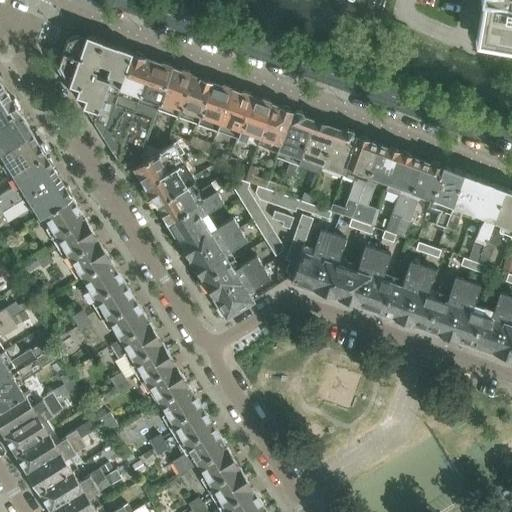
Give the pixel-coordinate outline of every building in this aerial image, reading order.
[(511,0),(482,0),(475,42),(511,48),(511,0)] [(64,50),(63,52),(59,64),(65,75),(72,77),(70,82),(79,86),(77,93),(86,97),(83,105),(84,105),(94,121),(95,121),(107,86),(108,80),(121,84),(132,52),(132,51),(132,50),(117,45),(102,40),(102,39),(87,34),(86,37),(80,34),(68,38),(68,39),(64,50)] [(121,84),(118,93),(104,135),(103,136),(118,160),(138,101),(153,59),(144,56),(141,53),(137,52),(134,52),(132,52),(121,84)] [(138,101),(118,160),(123,168),(141,157),(159,108),(173,66),(171,66),(171,64),(162,61),(162,62),(153,59),(138,101)] [(173,66),(159,108),(178,115),(193,73),(191,73),(189,71),(184,69),(181,69),(173,66)] [(193,73),(178,115),(198,122),(213,81),(211,80),(209,78),(204,76),(201,77),(193,73)] [(94,121),(102,135),(102,136),(103,136),(104,135),(118,93),(121,84),(108,80),(107,86),(95,121),(94,121)] [(213,81),(198,122),(218,130),(232,88),(231,87),(229,85),(224,83),(221,84),(213,81)] [(232,88),(218,130),(238,137),(252,95),(251,95),(249,92),(244,91),(241,91),(232,88)] [(18,108),(20,107),(15,98),(12,100),(6,89),(0,92),(0,122),(19,111),(18,108)] [(252,95),(238,137),(258,144),(272,102),(271,102),(269,100),(264,98),(261,98),(252,95)] [(272,102),(258,144),(278,151),(279,148),(292,111),(293,110),(291,109),(289,107),(284,105),(281,105),(272,102)] [(303,112),(297,110),(294,111),(292,111),(279,148),(301,156),(314,119),(304,115),(303,112)] [(0,122),(0,151),(32,132),(19,111),(0,122)] [(314,119),(301,156),(322,164),(335,127),(325,123),(326,120),(317,117),(316,119),(314,119)] [(335,127),(322,164),(343,171),(344,169),(357,134),(355,134),(353,130),(348,128),(344,130),(335,127)] [(32,132),(0,151),(0,166),(7,163),(13,173),(45,153),(44,150),(45,148),(42,143),(39,143),(32,132)] [(355,173),(347,197),(358,201),(378,142),(368,138),(367,135),(361,133),(358,135),(357,134),(344,169),(355,173)] [(174,142),(134,166),(145,185),(185,161),(174,142)] [(378,142),(358,201),(366,205),(375,180),(388,185),(400,150),(398,150),(397,147),(391,144),(389,146),(378,142)] [(398,189),(390,213),(401,217),(422,158),(411,154),(410,151),(404,149),(402,151),(400,150),(388,185),(398,189)] [(13,173),(20,183),(0,195),(0,208),(1,210),(59,174),(52,163),(53,161),(50,156),(47,156),(45,153),(13,173)] [(238,159),(231,156),(228,166),(234,168),(238,159)] [(432,196),(442,166),(441,165),(440,162),(434,160),(432,162),(422,158),(401,217),(409,220),(418,197),(430,201),(432,196)] [(185,161),(145,185),(156,203),(190,183),(190,182),(196,178),(185,161)] [(438,211),(434,220),(446,224),(464,172),(453,168),(453,167),(443,163),(442,166),(432,196),(444,201),(438,211)] [(251,165),(246,180),(251,182),(253,183),(259,167),(251,165)] [(464,172),(446,224),(453,227),(457,218),(459,206),(473,211),(484,179),(475,176),(464,172)] [(59,174),(1,210),(8,221),(34,205),(40,216),(44,214),(44,213),(72,196),(70,193),(71,190),(68,186),(66,185),(59,174)] [(286,244),(250,187),(251,182),(246,180),(238,177),(232,181),(278,255),(285,251),(286,244)] [(479,226),(475,235),(486,239),(504,187),(493,183),(494,182),(484,179),(473,211),(484,216),(479,226)] [(269,180),(266,187),(279,192),(281,184),(269,180)] [(190,183),(156,203),(168,221),(216,190),(211,182),(196,192),(190,183)] [(259,185),(257,191),(262,198),(298,211),(299,207),(315,213),(318,205),(309,202),(301,199),(279,192),(266,187),(259,185)] [(511,189),(504,187),(486,239),(494,242),(498,233),(500,221),(511,225),(511,189)] [(216,190),(168,221),(179,240),(206,223),(201,214),(206,211),(206,212),(223,201),(216,190)] [(304,191),(301,199),(309,202),(312,194),(304,191)] [(320,196),(312,193),(312,194),(309,202),(318,205),(320,196)] [(44,214),(51,225),(47,228),(70,266),(75,263),(82,275),(111,258),(72,196),(44,213),(44,214)] [(318,205),(315,213),(328,217),(331,210),(318,205)] [(285,221),(285,225),(293,227),(296,216),(277,209),(274,217),(285,221)] [(287,271),(291,273),(290,279),(292,279),(302,250),(314,216),(304,213),(288,259),(291,260),(287,271)] [(233,217),(216,228),(217,229),(212,232),(206,223),(179,240),(191,259),(240,228),(233,217)] [(351,217),(348,224),(360,229),(363,221),(351,217)] [(363,221),(360,229),(373,233),(375,225),(363,221)] [(230,250),(247,240),(240,228),(191,259),(203,278),(230,261),(224,252),(229,249),(230,250)] [(292,279),(291,280),(314,288),(334,233),(321,229),(314,248),(316,248),(314,254),(302,250),(292,279)] [(383,236),(395,241),(398,233),(385,229),(383,236)] [(334,233),(314,288),(337,296),(347,266),(336,262),(338,256),(339,256),(346,237),(334,233)] [(415,248),(428,252),(430,244),(418,240),(415,248)] [(359,263),(361,264),(359,270),(347,266),(337,296),(359,304),(378,249),(366,244),(359,263)] [(428,252),(440,256),(443,249),(430,244),(428,252)] [(45,247),(34,253),(38,260),(49,253),(45,247)] [(378,249),(359,304),(382,311),(392,281),(381,277),(383,272),(384,272),(391,253),(378,249)] [(49,253),(38,260),(42,267),(53,260),(49,253)] [(257,255),(240,266),(240,267),(235,270),(230,261),(203,278),(214,297),(264,266),(257,255)] [(460,263),(473,268),(475,260),(463,256),(460,263)] [(111,258),(82,275),(90,288),(85,291),(109,329),(113,326),(121,338),(149,320),(111,258)] [(511,261),(506,259),(503,268),(511,270),(511,261)] [(404,279),(405,280),(403,285),(392,281),(382,311),(404,319),(423,265),(411,260),(404,279)] [(475,260),(473,268),(485,272),(488,265),(475,260)] [(423,265),(404,319),(427,327),(437,297),(426,293),(428,287),(429,288),(436,269),(423,265)] [(264,266),(214,297),(226,316),(253,299),(248,290),(253,287),(254,288),(271,278),(264,266)] [(437,297),(427,327),(449,335),(468,280),(456,276),(449,295),(450,295),(448,301),(437,297)] [(474,304),(481,284),(468,280),(449,335),(471,343),(482,313),(471,309),(473,303),(474,304)] [(494,310),(495,311),(493,316),(482,313),(471,343),(494,351),(511,298),(511,295),(501,291),(494,310)] [(511,298),(494,351),(511,356),(511,298)] [(0,323),(12,317),(6,308),(0,311),(0,323)] [(83,309),(73,316),(77,322),(88,316),(83,309)] [(88,316),(77,322),(81,329),(92,322),(88,316)] [(0,352),(1,352),(0,350),(0,337),(18,327),(12,317),(0,323),(0,352)] [(111,344),(118,357),(114,359),(122,371),(125,376),(135,370),(148,391),(152,388),(160,400),(188,383),(149,320),(121,338),(111,344)] [(1,352),(0,352),(0,379),(37,357),(31,348),(8,363),(1,352)] [(19,382),(43,367),(37,357),(0,379),(0,407),(26,392),(19,382)] [(60,360),(52,365),(56,372),(64,367),(60,360)] [(77,366),(70,370),(76,381),(84,376),(77,366)] [(76,381),(70,370),(60,376),(69,391),(79,385),(76,381)] [(122,371),(111,378),(115,384),(126,378),(125,376),(122,371)] [(126,378),(115,384),(119,391),(130,385),(126,378)] [(167,413),(163,415),(186,454),(191,451),(198,462),(227,445),(188,383),(160,400),(167,413)] [(86,397),(80,386),(70,392),(77,403),(86,397)] [(57,388),(42,397),(43,397),(33,403),(26,392),(0,407),(0,424),(4,432),(62,396),(57,388)] [(52,413),(67,404),(62,396),(4,432),(16,451),(49,430),(43,419),(52,413)] [(99,418),(108,433),(119,426),(110,411),(99,418)] [(49,430),(16,451),(28,470),(86,434),(81,426),(66,435),(56,441),(49,430)] [(76,451),(91,442),(86,434),(28,470),(40,489),(73,468),(66,457),(76,451)] [(160,434),(150,440),(154,447),(165,441),(160,434)] [(165,441),(154,447),(158,454),(169,448),(165,441)] [(206,475),(202,478),(222,511),(257,511),(265,507),(227,445),(198,462),(206,475)] [(129,448),(123,452),(129,461),(134,457),(129,448)] [(141,459),(132,464),(137,473),(146,467),(141,459)] [(105,464),(90,474),(80,480),(73,468),(40,489),(52,508),(109,472),(105,464)] [(100,490),(115,481),(109,472),(52,508),(54,511),(87,511),(97,507),(90,495),(99,489),(100,490)] [(200,496),(188,503),(193,510),(204,503),(200,496)] [(100,511),(97,507),(87,511),(130,511),(133,510),(128,503),(113,511),(100,511)] [(204,503),(193,510),(193,511),(204,511),(208,510),(204,503)]
